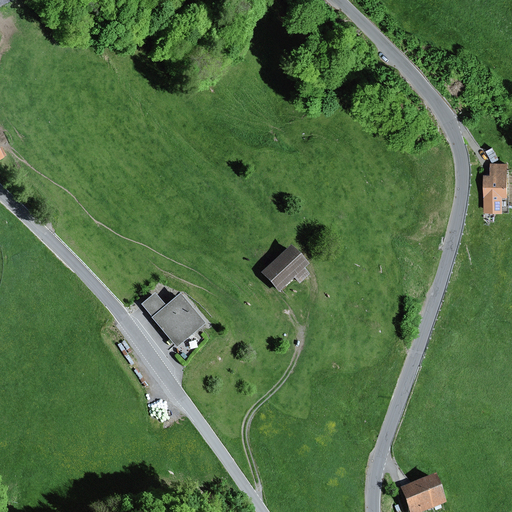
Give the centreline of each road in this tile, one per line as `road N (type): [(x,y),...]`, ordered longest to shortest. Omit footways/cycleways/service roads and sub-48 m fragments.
road 1 (tertiary): [(338,0),(440,108),(463,166),(438,290),(375,471),(373,511)]
road 2 (tertiary): [(262,511),(107,298),(0,189)]
road 3 (track): [(254,500),(245,427),(299,347),(314,279),(307,251)]
